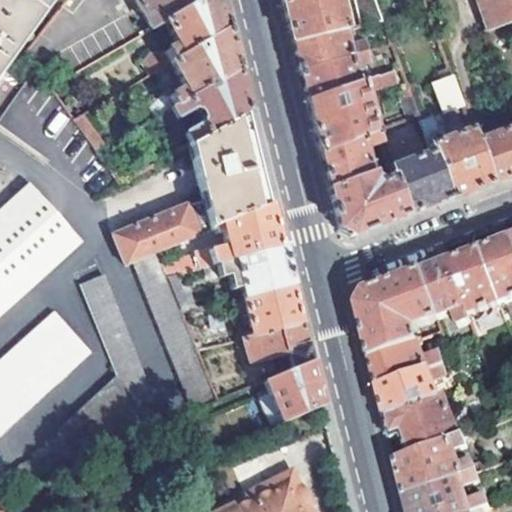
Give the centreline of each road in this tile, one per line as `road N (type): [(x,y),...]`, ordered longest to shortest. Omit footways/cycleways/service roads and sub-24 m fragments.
road 1 (tertiary): [(254,0),(322,275)]
road 2 (tertiary): [(322,275),(381,511)]
road 3 (residential): [(322,275),(511,205)]
